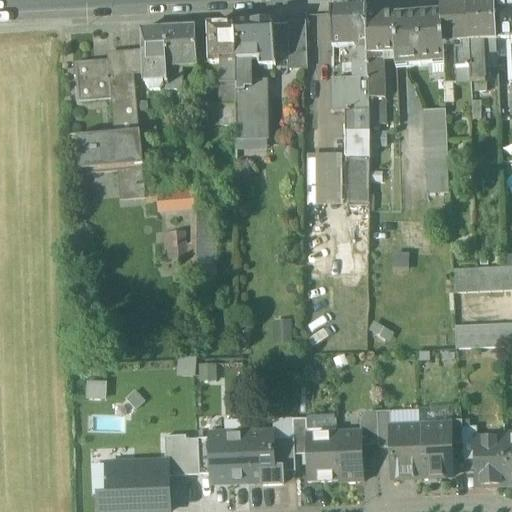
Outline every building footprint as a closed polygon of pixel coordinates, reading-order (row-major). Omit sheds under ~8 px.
[(511,2),(495,3),(496,42),(504,41),(511,40),(511,2)] [(495,3),(468,5),(470,45),(484,44),(496,44),(496,42),(495,3)] [(468,5),(441,6),(441,15),(442,15),(444,46),(462,45),(470,45),(468,5)] [(368,9),(332,11),(333,49),(355,48),(368,48),(367,17),(368,17),(368,9)] [(396,18),(395,18),(396,56),(396,68),(444,65),(444,46),(442,15),(441,15),(396,18)] [(368,17),(367,17),(368,48),(368,57),(379,57),(396,56),(395,18),(396,18),(395,17),(368,17)] [(306,23),(289,24),(289,27),(288,27),(290,72),(308,71),(306,23)] [(274,24),(235,26),(236,63),(236,86),(249,85),(249,70),(252,63),(259,62),(259,68),(276,67),(274,24)] [(235,26),(195,28),(197,65),(209,64),(209,65),(221,64),(236,63),(235,26)] [(164,30),(142,32),(143,52),(132,53),(134,75),(134,76),(144,75),(144,83),(146,83),(147,87),(151,92),(160,92),(164,86),(164,82),(166,82),(166,92),(181,92),(181,69),(197,68),(197,65),(195,28),(164,30)] [(484,44),(470,45),(471,75),(472,85),(486,84),(485,56),(484,44)] [(496,44),(484,44),(485,56),(497,55),(496,44)] [(470,45),(462,45),(462,51),(457,51),(456,53),(457,76),(471,75),(470,45)] [(368,48),(355,48),(359,52),(353,57),(354,74),(354,81),(369,81),(368,57),(368,48)] [(132,53),(108,55),(108,61),(112,101),(115,136),(139,133),(134,76),(134,75),(132,53)] [(379,57),(368,57),(369,81),(370,102),(385,101),(384,61),(379,62),(379,57)] [(95,63),(75,65),(79,104),(112,101),(108,61),(95,63)] [(236,63),(221,64),(221,87),(236,87),(236,86),(236,63)] [(471,75),(457,76),(457,85),(472,85),(471,75)] [(345,82),(333,82),(333,114),(346,114),(370,112),(370,102),(369,81),(354,81),(345,82)] [(249,85),(236,86),(236,106),(236,127),(237,142),(268,142),(266,84),(249,85)] [(486,84),(472,85),(472,94),(487,93),(486,84)] [(236,87),(221,87),(221,106),(236,106),(236,87)] [(385,101),(370,102),(370,112),(370,127),(386,127),(385,101)] [(221,106),(198,106),(199,127),(236,127),(236,106),(221,106)] [(370,112),(346,114),(346,236),(368,237),(370,127),(370,112)] [(446,112),(424,112),(427,159),(448,159),(446,112)] [(139,133),(115,136),(115,138),(118,167),(120,191),(145,189),(139,133)] [(115,138),(79,141),(82,170),(118,167),(115,138)] [(193,191),(169,190),(171,212),(195,210),(193,191)] [(214,210),(197,210),(198,266),(214,266),(214,210)] [(164,233),(166,261),(189,260),(188,232),(164,233)] [(346,236),(334,236),(334,254),(355,255),(367,255),(368,237),(346,236)] [(355,255),(334,254),(334,276),(355,276),(355,255)] [(511,269),(501,270),(502,294),(511,293),(511,269)] [(489,270),(477,271),(478,295),(490,294),(489,270)] [(501,270),(489,270),(490,294),(502,294),(501,270)] [(465,271),(453,272),(454,295),(466,295),(465,271)] [(477,271),(465,271),(466,295),(478,295),(477,271)] [(275,342),(289,341),(288,322),(274,322),(275,342)] [(511,326),(456,329),(457,351),(461,351),(511,349),(511,326)] [(391,414),(377,414),(378,416),(379,446),(379,450),(391,450),(390,430),(391,429),(391,414)] [(378,416),(364,417),(361,425),(361,435),(361,447),(379,446),(378,416)] [(307,421),(294,422),(294,441),(295,458),(307,457),(306,433),(307,433),(307,421)] [(462,422),(449,423),(449,427),(450,427),(451,447),(463,446),(462,422)] [(449,427),(420,429),(422,481),(452,479),(451,447),(450,427),(449,427)] [(391,429),(390,430),(391,450),(392,482),(422,481),(420,429),(391,429)] [(477,429),(462,429),(464,461),(476,461),(475,441),(477,441),(477,429)] [(307,433),(306,433),(307,457),(308,485),(338,484),(337,436),(337,432),(307,433)] [(273,435),(246,436),(248,484),(264,483),(264,487),(283,486),(282,474),(282,470),(275,471),(274,442),(273,435)] [(337,436),(338,484),(363,483),(361,447),(361,435),(337,436)] [(246,436),(211,438),(211,442),(212,477),(213,485),(248,484),(246,436)] [(186,439),(165,440),(166,465),(167,465),(168,479),(201,478),(199,442),(186,443),(186,439)] [(477,441),(475,441),(476,461),(477,484),(488,483),(494,488),(506,488),(504,440),(477,441)] [(294,441),(274,442),(275,471),(282,470),(282,474),(296,474),(295,458),(294,441)] [(211,442),(199,442),(201,478),(212,477),(211,442)] [(169,511),(168,479),(167,465),(166,465),(108,468),(109,497),(100,498),(100,511),(169,511)]
